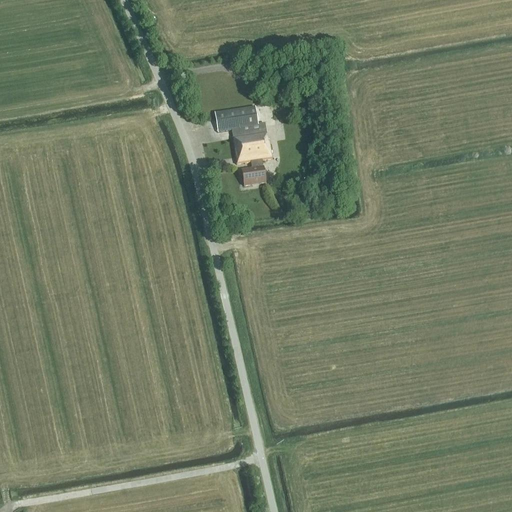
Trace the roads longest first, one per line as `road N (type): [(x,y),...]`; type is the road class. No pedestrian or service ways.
road 1 (unclassified): [(273,511),(191,159),(123,0)]
road 2 (track): [(260,459),(7,506)]
